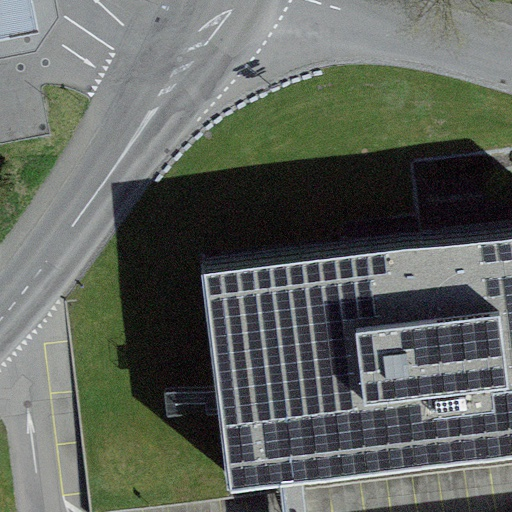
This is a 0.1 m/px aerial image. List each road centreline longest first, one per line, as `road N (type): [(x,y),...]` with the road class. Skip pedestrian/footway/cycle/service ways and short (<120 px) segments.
road 1 (residential): [(224,0),(79,223),(0,318)]
road 2 (residential): [(511,57),(293,0)]
